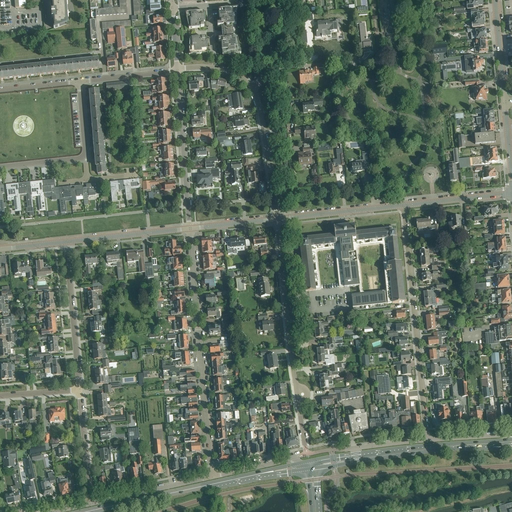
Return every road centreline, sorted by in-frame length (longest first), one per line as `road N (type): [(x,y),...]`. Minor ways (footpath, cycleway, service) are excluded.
road 1 (residential): [(212,477),(189,228)]
road 2 (residential): [(426,440),(404,205)]
road 3 (residential): [(296,390),(276,219)]
road 4 (residential): [(189,228),(176,69)]
road 5 (secondary): [(509,439),(356,455)]
road 6 (residential): [(79,389),(65,242)]
road 7 (residential): [(276,219),(404,205)]
road 8 (residential): [(65,242),(189,228)]
road 9 (residential): [(212,477),(94,503)]
